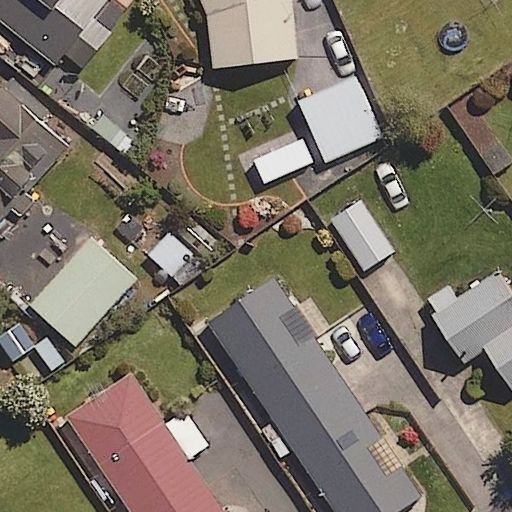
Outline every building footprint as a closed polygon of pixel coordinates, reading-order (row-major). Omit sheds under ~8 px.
[(0,0),(0,20),(50,62),(61,50),(79,65),(107,31),(88,16),(101,0),(0,0)] [(195,0),(200,8),(208,65),(294,53),(292,0),(195,0)] [(378,133),(351,75),(297,100),(324,158),(378,133)] [(0,216),(65,146),(0,86),(0,216)] [(131,127),(99,98),(83,116),(115,145),(131,127)] [(391,249),(359,198),(329,217),(361,267),(391,249)] [(191,250),(165,229),(146,253),(171,274),(191,250)] [(134,275),(90,235),(29,302),(72,343),(134,275)] [(511,288),(498,267),(454,297),(446,284),(421,300),(461,359),(481,346),(511,390),(511,389),(511,288)] [(270,277),(207,320),(271,413),(255,423),(277,455),(292,444),(337,511),(389,511),(417,493),(270,277)] [(24,312),(0,329),(0,347),(13,366),(46,343),(24,312)] [(168,420),(134,370),(70,413),(137,511),(227,511),(189,455),(209,441),(187,408),(168,420)]
